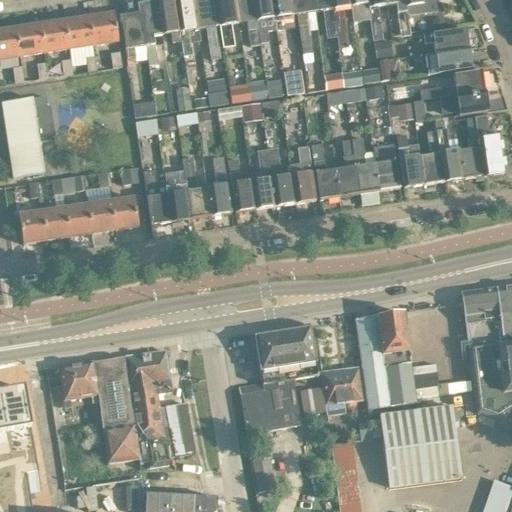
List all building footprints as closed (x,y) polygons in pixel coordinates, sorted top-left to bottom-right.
[(193,0),(181,0),(175,1),(181,42),(183,57),(192,56),(191,44),(200,43),(198,30),(193,0)] [(220,26),(215,0),(193,0),(198,30),(205,28),(210,59),(220,58),(216,27),(220,26)] [(223,45),(233,44),(230,25),(238,24),(234,0),(215,0),(220,26),(223,45)] [(253,0),(234,0),(238,24),(246,23),(250,43),(251,47),(259,46),(259,44),(259,41),(253,0)] [(267,40),(266,31),(275,30),(271,0),(253,0),(259,41),(267,40)] [(271,0),(275,30),(294,27),(289,0),(271,0)] [(313,0),(289,0),(292,16),(296,15),(302,55),(312,53),(306,14),(315,12),(313,0)] [(323,11),(327,36),(336,35),(331,0),(313,0),(315,12),(323,11)] [(338,49),(348,48),(345,29),(344,29),(341,8),(350,7),(349,0),(331,0),(336,35),(338,49)] [(367,0),(349,0),(350,7),(359,6),(360,15),(369,14),(367,0)] [(382,38),(378,7),(387,5),(386,0),(367,0),(369,14),(372,40),(382,38)] [(386,0),(387,5),(396,4),(398,15),(401,38),(409,37),(406,14),(404,0),(386,0)] [(404,0),(406,14),(435,11),(433,0),(404,0)] [(171,33),(172,43),(181,42),(175,1),(158,3),(162,35),(171,33)] [(158,3),(138,6),(140,15),(145,46),(147,60),(148,67),(157,65),(156,59),(152,36),(162,35),(158,3)] [(117,42),(113,13),(88,17),(93,46),(117,42)] [(133,48),(145,46),(140,15),(120,18),(126,59),(135,57),(133,48)] [(64,21),(68,50),(93,46),(88,17),(64,21)] [(444,20),(433,21),(434,29),(445,28),(444,20)] [(68,50),(64,21),(40,25),(44,53),(68,50)] [(44,53),(40,25),(16,28),(20,57),(44,53)] [(0,30),(0,60),(20,57),(16,28),(0,30)] [(423,35),(424,44),(433,43),(435,52),(466,48),(464,29),(423,35)] [(376,60),(389,59),(386,43),(374,45),(376,60)] [(425,54),(428,75),(470,69),(466,48),(435,52),(425,54)] [(111,54),(113,69),(121,68),(119,53),(111,54)] [(86,58),(88,73),(97,71),(94,56),(86,58)] [(380,82),(392,80),(389,59),(376,60),(380,82)] [(61,61),(64,76),(72,75),(70,60),(61,61)] [(37,65),(39,80),(48,79),(46,64),(37,65)] [(22,67),(13,68),(15,84),(24,82),(22,67)] [(379,82),(378,70),(364,71),(366,84),(379,82)] [(302,71),(284,73),(288,96),(305,94),(302,71)] [(481,71),(453,75),(455,86),(419,91),(421,99),(436,96),(440,96),(484,89),(481,71)] [(360,72),(342,74),(343,87),(362,84),(360,72)] [(342,74),(324,77),(325,90),(343,87),(342,74)] [(266,83),(268,99),(282,97),(279,81),(266,83)] [(248,87),(248,89),(250,101),(265,99),(263,85),(248,87)] [(380,88),(364,90),(366,102),(382,100),(380,88)] [(248,89),(230,92),(231,104),(250,101),(248,89)] [(484,89),(440,96),(443,114),(459,112),(459,116),(487,112),(484,89)] [(189,90),(176,92),(179,111),(192,109),(189,90)] [(207,95),(209,107),(227,104),(226,92),(207,95)] [(32,99),(2,104),(3,111),(3,118),(13,178),(44,173),(39,143),(56,140),(51,107),(48,107),(46,97),(32,99)] [(207,98),(195,99),(197,109),(209,107),(207,98)] [(260,114),(280,111),(279,102),(259,104),(260,114)] [(154,104),(132,107),(134,119),(156,116),(154,104)] [(261,120),(260,114),(259,104),(238,107),(241,123),(261,120)] [(400,106),(397,106),(399,120),(414,118),(412,104),(400,106)] [(218,120),(239,117),(237,108),(217,111),(218,120)] [(207,113),(195,114),(196,122),(208,121),(207,113)] [(194,114),(176,117),(177,125),(195,123),(194,114)] [(176,129),(175,117),(163,119),(164,131),(176,129)] [(505,173),(505,171),(507,168),(506,162),(503,160),(499,137),(489,138),(486,117),(474,119),(475,128),(477,138),(483,176),(505,173)] [(134,123),(136,135),(158,133),(156,120),(134,123)] [(445,122),(435,123),(436,131),(440,155),(444,182),(463,179),(459,152),(450,153),(445,122)] [(475,128),(468,129),(469,139),(477,138),(475,128)] [(436,131),(426,133),(430,155),(419,157),(424,185),(444,182),(440,155),(436,131)] [(468,150),(459,152),(463,179),(483,176),(477,138),(469,139),(467,139),(468,150)] [(365,166),(361,139),(351,141),(359,194),(379,191),(375,164),(365,166)] [(406,139),(396,141),(398,152),(408,151),(406,139)] [(341,142),(345,169),(335,170),(339,197),(359,194),(351,141),(341,142)] [(325,171),(321,145),(311,147),(318,200),(339,197),(335,170),(325,171)] [(393,146),(373,149),(375,164),(379,191),(399,188),(393,146)] [(315,201),(308,148),(297,149),(299,164),(288,165),(290,177),(294,204),(315,201)] [(290,177),(280,179),(276,149),(266,151),(275,207),(294,204),(290,177)] [(403,188),(424,185),(419,157),(418,150),(408,151),(398,152),(403,188)] [(257,152),(260,172),(249,174),(250,183),(254,210),(275,207),(266,151),(257,152)] [(191,158),(182,160),(183,162),(191,219),(210,217),(205,189),(196,190),(191,158)] [(231,213),(223,159),(212,160),(216,187),(205,189),(210,217),(231,213)] [(227,162),(234,213),(254,210),(250,183),(241,184),(237,161),(227,162)] [(177,193),(167,195),(171,222),(191,219),(183,162),(172,163),(177,193)] [(120,171),(123,186),(131,184),(129,170),(120,171)] [(142,173),(150,225),(171,222),(167,195),(165,184),(156,185),(154,171),(142,173)] [(97,175),(99,189),(108,188),(106,173),(97,175)] [(74,178),(76,192),(85,191),(83,177),(74,178)] [(51,182),(53,196),(62,195),(60,180),(51,182)] [(29,185),(31,199),(39,198),(37,184),(29,185)] [(137,228),(133,198),(110,201),(114,231),(137,228)] [(87,204),(91,234),(114,231),(110,201),(87,204)] [(91,234),(87,204),(64,208),(68,237),(91,234)] [(68,237),(64,208),(41,211),(46,241),(68,237)] [(18,214),(22,244),(46,241),(41,211),(18,214)] [(511,287),(463,294),(467,322),(495,318),(498,344),(502,344),(511,342),(511,287)] [(367,410),(415,403),(412,378),(404,314),(356,321),(367,410)] [(254,337),(261,385),(238,388),(247,436),(300,426),(292,381),(318,376),(310,328),(254,337)] [(511,411),(511,342),(502,344),(502,345),(468,350),(476,414),(498,421),(511,411)] [(165,352),(124,358),(139,460),(139,464),(151,462),(151,463),(168,461),(157,394),(171,392),(165,352)] [(56,371),(48,373),(49,379),(50,384),(49,384),(53,413),(55,413),(61,454),(136,443),(124,360),(99,364),(99,362),(74,366),(74,368),(56,371)] [(358,369),(321,373),(328,422),(328,417),(341,415),(344,410),(343,403),(363,400),(358,369)] [(23,388),(1,392),(8,432),(31,428),(23,388)] [(1,392),(0,392),(0,433),(8,432),(1,392)] [(302,396),(306,424),(326,421),(322,393),(302,396)] [(166,408),(175,457),(194,454),(186,405),(166,408)] [(460,479),(451,407),(379,416),(389,488),(460,479)] [(371,441),(369,425),(359,426),(361,442),(371,441)] [(0,511),(33,511),(30,492),(42,490),(31,428),(8,432),(0,433),(0,511)] [(331,446),(339,511),(360,511),(358,494),(352,443),(331,446)] [(483,511),(505,511),(511,492),(511,485),(495,480),(488,502),(483,511)]
